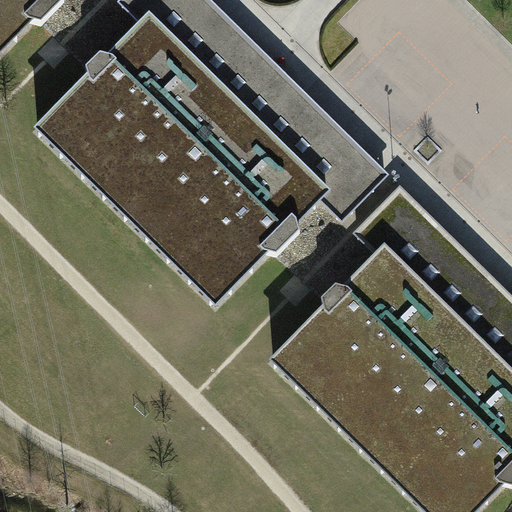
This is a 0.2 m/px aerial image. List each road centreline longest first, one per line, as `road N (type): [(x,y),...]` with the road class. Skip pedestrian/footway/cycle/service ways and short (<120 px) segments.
road 1 (track): [(0,203),(300,511)]
road 2 (track): [(173,511),(0,408)]
